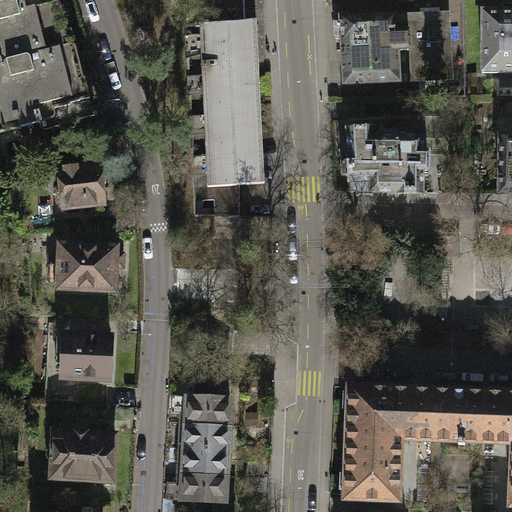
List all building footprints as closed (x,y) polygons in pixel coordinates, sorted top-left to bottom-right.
[(0,0),(0,64),(69,46),(56,0),(0,0)] [(511,11),(478,11),(478,73),(511,72),(511,11)] [(444,14),(395,16),(395,32),(408,32),(408,47),(414,46),(416,81),(447,80),(444,14)] [(408,51),(408,47),(408,32),(395,32),(395,16),(341,18),(341,22),(334,23),(335,38),(341,38),(343,84),(397,82),(396,52),(408,51)] [(253,21),(197,24),(205,186),(261,183),(253,21)] [(69,46),(0,64),(0,113),(3,126),(36,117),(39,127),(94,113),(85,78),(80,79),(72,46),(69,46)] [(440,118),(348,119),(347,162),(339,163),(340,174),(348,178),(348,185),(355,186),(358,192),(420,191),(420,171),(427,169),(426,153),(422,153),(421,139),(441,139),(440,118)] [(511,137),(496,137),(495,194),(511,194),(511,137)] [(56,193),(57,201),(62,203),(62,208),(102,203),(98,163),(76,166),(75,162),(62,164),(63,167),(58,168),(60,190),(56,193)] [(454,242),(430,242),(430,254),(454,254),(454,242)] [(61,247),(60,266),(49,265),(49,283),(59,283),(59,287),(111,290),(113,249),(61,247)] [(57,357),(57,371),(62,371),(62,376),(109,378),(110,338),(64,336),(63,357),(57,357)] [(432,440),(434,391),(348,386),(348,392),(342,392),(341,408),(348,409),(346,454),(399,456),(400,437),(432,440)] [(481,441),(482,393),(434,391),(432,440),(459,440),(458,445),(465,445),(465,440),(481,441)] [(511,464),(511,393),(482,393),(481,441),(511,442),(511,464)] [(186,420),(185,424),(227,426),(229,399),(171,396),(170,411),(180,412),(179,420),(186,420)] [(185,424),(184,447),(226,449),(227,426),(185,424)] [(49,461),(53,462),(52,477),(73,478),(75,482),(85,482),(88,479),(112,480),(115,435),(87,433),(85,430),(75,429),(72,432),(54,431),(53,447),(48,449),(45,453),(46,458),(49,461)] [(184,447),(182,471),(225,473),(226,449),(184,447)] [(399,456),(346,454),(345,474),(340,473),(340,488),(344,488),(344,498),(397,500),(399,456)] [(223,501),(225,473),(182,471),(182,477),(176,477),(175,485),(167,485),(166,498),(223,501)]
